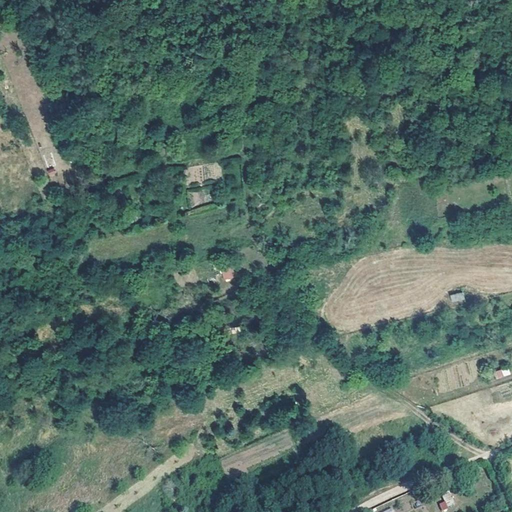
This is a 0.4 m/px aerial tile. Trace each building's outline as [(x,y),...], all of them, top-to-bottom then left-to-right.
[(117,20),(110,21),(112,30),(119,28),(117,20)] [(35,163),(30,166),(34,176),(39,173),(35,163)] [(235,278),(233,266),(222,268),(224,280),(235,278)] [(452,293),(454,299),(466,296),(465,290),(452,293)] [(495,379),(510,375),(509,368),(494,371),(495,379)] [(67,413),(61,416),(64,421),(70,417),(67,413)]
